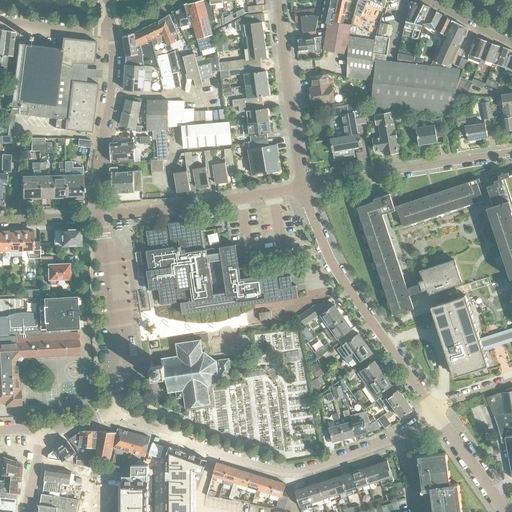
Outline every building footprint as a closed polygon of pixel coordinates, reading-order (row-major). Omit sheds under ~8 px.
[(202,0),(201,0),(188,4),(193,23),(200,51),(216,47),(208,20),(202,0)] [(222,2),(222,0),(202,0),(208,20),(214,19),(212,4),(222,2)] [(329,21),(330,20),(333,7),(335,8),(337,0),(324,0),(321,21),(328,22),(329,22),(329,21)] [(330,20),(343,23),(348,2),(347,0),(337,0),(335,8),(333,7),(330,20)] [(385,8),(387,0),(358,0),(355,11),(354,15),(361,18),(369,1),(385,8)] [(419,3),(411,2),(409,9),(402,35),(413,38),(414,37),(419,39),(423,25),(426,17),(430,7),(420,1),(419,3)] [(193,23),(188,4),(188,3),(181,5),(182,9),(172,11),(179,27),(193,23)] [(263,4),(248,6),(249,12),(263,10),(263,4)] [(243,8),(236,12),(237,18),(246,13),(243,8)] [(424,24),(434,29),(442,14),(431,8),(424,24)] [(302,22),(301,16),(314,14),(315,9),(294,11),(296,22),(302,22)] [(237,30),(243,29),(244,37),(264,34),(262,21),(265,21),(264,12),(246,15),(235,21),(237,30)] [(163,41),(167,52),(172,50),(170,44),(180,39),(169,14),(158,21),(165,36),(164,36),(166,40),(163,41)] [(231,14),(225,18),(225,24),(234,19),(231,14)] [(314,14),(301,16),(302,22),(303,32),(316,31),(319,15),(314,14)] [(434,29),(445,35),(453,20),(442,14),(434,29)] [(453,20),(445,35),(430,65),(450,68),(469,29),(453,20)] [(152,39),(153,45),(163,41),(166,40),(164,36),(165,36),(158,21),(143,29),(147,40),(152,39)] [(349,36),(350,25),(351,24),(329,21),(329,22),(328,22),(326,36),(325,42),(324,50),(346,54),(349,36)] [(143,29),(134,33),(137,44),(140,43),(145,60),(156,57),(156,56),(156,54),(155,51),(153,45),(152,39),(147,40),(143,29)] [(14,31),(6,30),(2,48),(2,49),(1,63),(0,70),(0,80),(4,81),(7,55),(12,56),(14,31)] [(137,44),(134,33),(123,36),(126,56),(126,64),(160,67),(158,58),(157,56),(156,56),(156,57),(145,60),(140,43),(137,44)] [(66,129),(92,132),(97,83),(86,82),(86,77),(88,77),(89,68),(86,68),(86,63),(93,64),(96,41),(62,37),(61,46),(59,45),(58,48),(30,45),(31,35),(19,34),(10,113),(67,120),(66,129)] [(264,34),(244,37),(245,49),(265,46),(264,34)] [(450,68),(430,65),(386,61),(390,37),(376,35),(375,40),(353,37),(349,36),(347,76),(370,79),(370,77),(375,78),(372,105),(451,114),(460,69),(450,68)] [(299,52),(316,50),(316,53),(322,52),(320,42),(325,42),(326,36),(298,39),(299,52)] [(481,59),(488,41),(476,36),(469,54),(481,59)] [(486,61),(493,63),(500,45),(488,41),(481,59),(479,65),(483,67),(484,64),(485,64),(486,61)] [(505,67),(511,50),(511,49),(500,45),(493,63),(494,63),(505,67)] [(213,71),(229,69),(261,65),(261,58),(267,57),(265,46),(245,49),(246,58),(220,61),(219,56),(210,58),(213,71)] [(158,58),(168,56),(167,54),(167,53),(162,55),(161,50),(155,51),(156,54),(156,56),(157,56),(158,58)] [(399,50),(397,59),(414,63),(416,54),(399,50)] [(511,50),(505,67),(503,73),(503,74),(503,73),(504,74),(508,72),(511,73),(511,50)] [(168,56),(175,88),(180,86),(178,72),(179,72),(174,51),(167,54),(168,56)] [(186,79),(194,79),(196,87),(203,85),(201,79),(213,76),(213,71),(210,58),(203,60),(197,62),(196,57),(195,53),(183,56),(188,74),(185,75),(186,79)] [(126,64),(125,76),(161,79),(163,89),(165,88),(165,89),(175,88),(168,56),(158,58),(160,67),(126,64)] [(261,65),(229,69),(229,75),(245,73),(247,86),(267,83),(266,70),(262,71),(261,65)] [(314,88),(310,88),(312,104),(334,101),(332,85),(329,86),(328,75),(312,77),(314,88)] [(161,79),(125,76),(124,89),(164,92),(163,89),(161,79)] [(472,84),(471,84),(472,81),(461,77),(458,85),(470,89),(472,84)] [(474,78),(472,81),(471,84),(472,84),(484,89),(485,84),(486,83),(474,78)] [(488,78),(486,83),(485,84),(497,89),(500,83),(488,78)] [(234,106),(239,105),(263,103),(262,96),(269,95),(267,83),(247,86),(248,97),(233,99),(234,106)] [(511,93),(501,95),(504,114),(511,113),(511,93)] [(126,99),(123,112),(138,115),(141,102),(138,102),(145,102),(145,99),(140,99),(140,98),(130,97),(129,100),(126,99)] [(490,101),(489,101),(489,98),(483,99),(484,102),(481,103),(484,119),(493,118),(490,101)] [(152,128),(152,129),(165,128),(168,128),(168,127),(172,127),(172,126),(167,100),(148,100),(147,128),(152,128)] [(167,100),(172,126),(193,124),(193,120),(194,120),(194,109),(184,109),(184,101),(168,101),(168,100),(167,100)] [(263,103),(239,105),(240,111),(247,110),(248,123),(269,120),(267,108),(264,108),(263,103)] [(365,111),(364,111),(363,104),(357,105),(357,103),(350,104),(352,113),(343,114),(347,136),(331,139),(333,150),(362,145),(360,134),(357,134),(356,124),(367,122),(365,111)] [(194,122),(205,122),(205,111),(194,111),(194,122)] [(377,113),(377,115),(375,115),(377,124),(382,123),(384,132),(381,137),(374,138),(376,150),(384,149),(385,154),(398,152),(396,137),(396,132),(393,132),(390,113),(387,113),(387,111),(377,113)] [(121,125),(126,126),(125,130),(141,131),(141,126),(136,126),(138,115),(123,112),(121,125)] [(511,113),(504,114),(503,115),(506,134),(511,133),(511,113)] [(485,122),(467,125),(466,119),(465,119),(464,116),(455,117),(456,124),(457,124),(458,124),(459,135),(468,134),(469,140),(487,137),(485,122)] [(419,144),(437,141),(436,137),(444,135),(442,118),(430,120),(431,125),(416,128),(419,144)] [(248,135),(250,135),(251,141),(268,139),(267,133),(270,133),(269,120),(248,123),(249,130),(247,130),(246,131),(246,135),(248,135)] [(193,124),(172,126),(172,127),(182,126),(184,147),(232,143),(229,121),(193,124)] [(167,160),(165,128),(152,129),(153,140),(156,139),(157,160),(163,160),(167,160)] [(31,138),(31,150),(44,150),(44,138),(31,138)] [(77,146),(90,147),(91,140),(78,139),(77,146)] [(268,139),(251,141),(251,148),(250,149),(254,173),(266,171),(266,174),(279,171),(276,154),(279,154),(277,144),(269,145),(268,139)] [(133,142),(131,142),(110,143),(111,163),(134,161),(133,142)] [(213,163),(214,173),(216,184),(228,181),(226,170),(234,169),(230,148),(224,149),(225,161),(213,163)] [(205,165),(193,168),(195,178),(196,188),(209,186),(207,174),(214,173),(213,163),(210,150),(204,150),(205,165)] [(188,179),(195,178),(193,168),(191,152),(184,152),(186,170),(174,173),(178,192),(190,190),(188,179)] [(0,203),(3,204),(4,184),(6,184),(7,174),(4,174),(4,172),(10,172),(11,154),(1,154),(1,173),(0,173),(0,203)] [(163,160),(157,160),(151,160),(151,172),(163,172),(163,160)] [(59,175),(52,175),(53,198),(65,197),(64,162),(58,162),(58,169),(59,169),(59,175)] [(83,197),(82,174),(71,175),(71,169),(72,169),(71,162),(64,162),(65,197),(74,197),(74,199),(83,199),(83,197)] [(40,198),(39,176),(39,170),(39,163),(31,163),(32,170),(33,170),(33,176),(22,176),(22,199),(40,198)] [(110,171),(111,172),(113,193),(134,192),(134,189),(142,189),(141,170),(118,172),(118,167),(111,167),(109,168),(110,171)] [(487,207),(492,222),(510,277),(511,282),(511,281),(511,174),(509,176),(508,172),(498,176),(499,179),(500,183),(488,188),(487,186),(493,206),(487,207)] [(52,175),(39,176),(40,198),(53,198),(52,175)] [(420,284),(410,287),(406,288),(383,214),(390,212),(395,227),(403,225),(403,226),(483,200),(476,180),(470,182),(471,184),(464,187),(463,184),(457,186),(458,189),(451,191),(450,188),(444,190),(445,193),(437,195),(436,193),(431,195),(431,197),(424,200),(423,197),(417,199),(418,202),(411,204),(410,201),(404,203),(405,206),(395,210),(390,193),(384,195),(373,199),(374,201),(357,207),(358,208),(394,314),(414,307),(409,294),(427,289),(428,291),(430,293),(433,294),(436,293),(436,291),(458,284),(462,283),(461,279),(454,259),(420,270),(423,280),(419,281),(420,284)] [(153,289),(161,288),(163,300),(180,297),(182,314),(249,304),(298,297),(296,284),(292,285),(291,275),(280,276),(280,272),(241,278),(235,244),(221,246),(218,228),(207,229),(204,230),(201,230),(200,226),(187,228),(186,221),(169,224),(169,228),(147,231),(150,250),(147,251),(153,289)] [(54,245),(80,245),(80,228),(53,229),(54,245)] [(21,257),(21,230),(9,231),(9,251),(21,251),(21,257)] [(34,230),(21,230),(21,257),(28,256),(29,259),(39,258),(39,264),(40,264),(40,256),(39,256),(39,254),(40,254),(40,250),(34,251),(34,230)] [(0,251),(9,251),(9,231),(1,231),(1,232),(0,231),(0,251)] [(52,256),(40,256),(40,264),(48,264),(48,279),(50,279),(50,284),(57,284),(57,279),(69,279),(68,263),(52,264),(52,256)] [(440,332),(439,332),(440,333),(442,341),(442,342),(443,342),(445,349),(445,350),(448,358),(448,359),(451,366),(450,366),(451,367),(454,376),(489,365),(486,356),(486,355),(485,355),(484,351),(483,348),(483,347),(505,340),(503,334),(481,341),(480,339),(480,338),(477,330),(478,330),(477,329),(475,322),(475,321),(474,321),(472,313),(472,312),(469,305),(469,304),(466,295),(464,295),(463,295),(463,296),(434,305),(433,305),(431,306),(434,315),(434,316),(437,324),(440,332)] [(78,327),(77,315),(78,315),(79,315),(79,314),(80,314),(80,313),(80,312),(79,311),(79,310),(78,310),(77,310),(76,297),(38,299),(40,329),(78,327)] [(324,328),(324,329),(342,316),(334,304),(320,314),(328,325),(324,328)] [(299,316),(305,324),(318,315),(312,307),(299,316)] [(270,311),(259,312),(260,321),(272,319),(270,311)] [(0,346),(1,346),(1,354),(0,354),(0,404),(5,405),(5,406),(21,405),(20,390),(19,390),(18,362),(19,362),(22,358),(22,357),(79,354),(78,338),(77,338),(77,332),(70,332),(70,328),(58,329),(58,333),(41,334),(40,330),(37,330),(37,313),(34,313),(31,312),(28,312),(26,312),(23,312),(20,312),(18,312),(15,313),(12,313),(10,314),(7,315),(7,316),(0,316),(0,346)] [(351,328),(342,316),(324,329),(327,333),(331,330),(337,338),(351,328)] [(511,331),(503,334),(505,340),(511,337),(511,331)] [(346,350),(349,354),(357,348),(365,343),(359,333),(335,350),(339,355),(346,350)] [(161,358),(162,365),(164,364),(165,377),(168,393),(175,392),(177,399),(184,398),(185,408),(210,404),(208,387),(218,375),(216,361),(202,351),(201,340),(194,341),(194,339),(192,339),(192,341),(184,342),(183,340),(182,341),(182,342),(177,343),(175,342),(174,343),(176,344),(177,350),(175,350),(176,351),(177,351),(178,356),(171,357),(171,355),(170,356),(170,357),(161,358)] [(318,358),(331,348),(328,343),(314,352),(318,358)] [(357,348),(349,354),(343,358),(347,363),(356,356),(360,362),(372,353),(365,343),(357,348)] [(229,358),(218,359),(220,376),(231,374),(229,358)] [(360,370),(368,382),(382,372),(374,361),(360,370)] [(152,362),(151,362),(150,362),(153,379),(165,377),(164,364),(162,365),(154,366),(154,364),(153,364),(152,362)] [(312,369),(317,377),(325,371),(320,364),(312,369)] [(353,371),(346,376),(350,381),(357,376),(353,371)] [(391,384),(382,372),(368,382),(377,394),(391,384)] [(360,397),(367,392),(364,386),(357,392),(360,397)] [(501,439),(502,443),(505,442),(511,476),(511,387),(505,390),(505,392),(502,392),(498,393),(486,398),(494,416),(495,420),(497,424),(498,428),(499,431),(500,435),(501,439)] [(385,406),(388,411),(405,399),(398,389),(386,398),(382,401),(380,398),(374,402),(380,409),(385,406)] [(363,410),(372,404),(369,399),(360,406),(363,410)] [(405,399),(389,411),(394,408),(400,418),(412,409),(405,399)] [(344,438),(340,424),(339,420),(337,413),(336,413),(335,410),(331,411),(332,414),(333,421),(327,423),(333,441),(344,438)] [(367,432),(363,418),(368,416),(366,411),(350,415),(351,421),(355,435),(367,432)] [(389,411),(384,415),(388,420),(393,416),(389,411)] [(377,419),(371,423),(372,430),(379,428),(377,419)] [(351,421),(340,424),(344,438),(355,435),(351,421)] [(117,432),(113,447),(131,452),(145,456),(150,438),(150,437),(136,434),(117,428),(116,432),(117,432)] [(85,461),(76,460),(76,464),(92,468),(95,456),(96,454),(98,448),(98,431),(81,431),(69,439),(75,447),(80,454),(86,455),(85,461)] [(98,448),(96,454),(110,458),(113,447),(117,432),(116,432),(98,431),(98,448)] [(315,439),(307,440),(308,452),(317,451),(315,439)] [(48,454),(48,459),(63,461),(75,452),(67,440),(48,454)] [(168,450),(166,456),(166,471),(166,479),(167,479),(171,479),(171,483),(167,483),(166,483),(166,485),(166,492),(167,492),(171,492),(171,496),(167,496),(166,496),(166,498),(167,498),(171,498),(171,502),(167,502),(166,502),(166,509),(165,511),(192,511),(193,469),(195,469),(195,472),(203,472),(207,460),(198,456),(188,453),(188,454),(187,457),(183,455),(184,453),(184,451),(175,448),(175,449),(174,452),(169,450),(168,450)] [(461,511),(458,483),(450,485),(445,452),(420,456),(425,488),(433,487),(436,511),(461,511)] [(0,483),(0,497),(15,499),(16,493),(19,494),(21,465),(19,463),(2,457),(0,475),(9,476),(9,484),(0,483)] [(387,460),(375,464),(382,485),(387,483),(394,481),(392,476),(387,460)] [(217,477),(224,479),(228,466),(217,463),(212,480),(216,481),(217,477)] [(375,464),(364,468),(369,484),(375,482),(377,487),(382,485),(375,464)] [(148,511),(149,510),(148,510),(146,510),(146,505),(148,505),(149,505),(149,504),(148,504),(148,495),(146,495),(146,489),(148,489),(148,490),(149,490),(149,480),(148,480),(146,480),(146,475),(147,475),(149,475),(149,474),(148,474),(148,465),(131,465),(131,475),(122,475),(122,511),(148,511)] [(240,469),(228,466),(224,479),(223,484),(232,486),(233,482),(236,483),(240,469)] [(71,472),(46,468),(46,472),(43,474),(42,479),(44,481),(43,490),(60,493),(61,484),(69,485),(71,473),(71,472)] [(352,472),(359,492),(364,490),(363,486),(369,484),(364,468),(352,472)] [(237,483),(247,486),(251,473),(240,469),(236,483),(233,482),(232,486),(231,490),(235,491),(237,483)] [(352,472),(340,476),(346,491),(352,489),(353,494),(359,492),(352,472)] [(247,486),(256,489),(259,490),(263,476),(251,473),(247,486)] [(260,490),(270,493),(274,480),(263,476),(259,490),(256,489),(254,496),(258,497),(260,490)] [(340,476),(329,479),(336,500),(341,498),(340,493),(346,491),(340,476)] [(329,479),(318,483),(323,499),(329,497),(330,502),(336,500),(329,479)] [(284,509),(288,497),(282,495),(286,483),(274,480),(270,493),(279,496),(276,507),(284,509)] [(318,483),(306,487),(313,507),(318,505),(317,501),(323,499),(318,483)] [(313,507),(306,487),(295,491),(300,506),(306,504),(307,509),(313,507)] [(387,500),(399,496),(399,497),(405,495),(403,488),(397,490),(397,491),(385,494),(387,500)] [(75,511),(79,500),(41,494),(39,509),(37,510),(37,511),(75,511)] [(0,511),(14,511),(15,499),(0,497),(0,511)] [(397,501),(391,503),(394,511),(398,511),(400,511),(397,501)]
